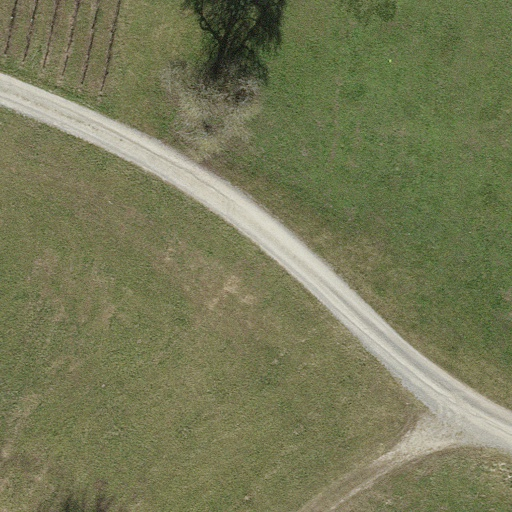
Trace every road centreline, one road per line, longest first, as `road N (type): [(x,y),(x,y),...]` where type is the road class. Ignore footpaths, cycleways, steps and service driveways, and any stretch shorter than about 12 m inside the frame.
road 1 (unclassified): [(511,434),(485,423),(219,190),(0,94)]
road 2 (track): [(485,423),(387,466),(323,511)]
